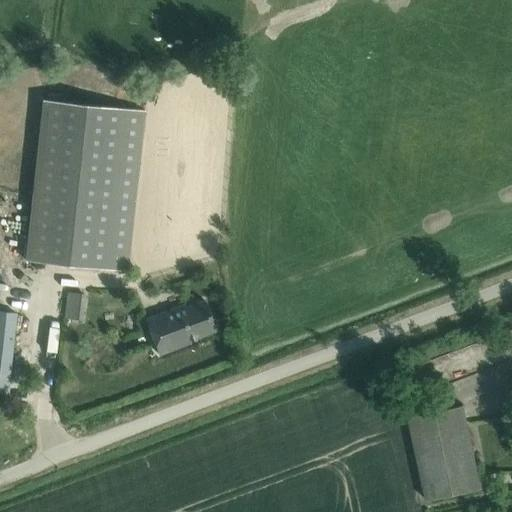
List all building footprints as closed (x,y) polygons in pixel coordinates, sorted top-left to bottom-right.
[(126,270),(144,110),(42,99),(25,259),(126,270)] [(20,213),(7,212),(6,229),(19,230),(20,213)] [(215,330),(204,299),(166,313),(165,311),(146,318),(159,354),(190,342),(189,339),(215,330)] [(0,385),(5,386),(13,314),(0,312),(0,385)] [(408,416),(426,499),(481,487),(463,404),(408,416)]
